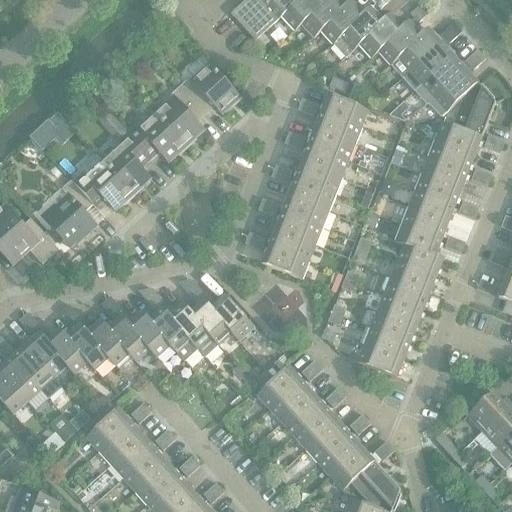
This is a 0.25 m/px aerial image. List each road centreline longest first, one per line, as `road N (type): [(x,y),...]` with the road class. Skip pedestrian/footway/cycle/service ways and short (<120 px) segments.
road 1 (residential): [(0,312),(12,301),(224,257),(275,129)]
road 2 (residential): [(119,243),(253,122),(275,129)]
road 3 (residential): [(444,330),(511,158)]
road 4 (residential): [(275,129),(294,82),(230,59),(195,19)]
road 5 (residential): [(252,511),(152,391)]
road 6 (residential): [(407,430),(376,416),(314,344)]
